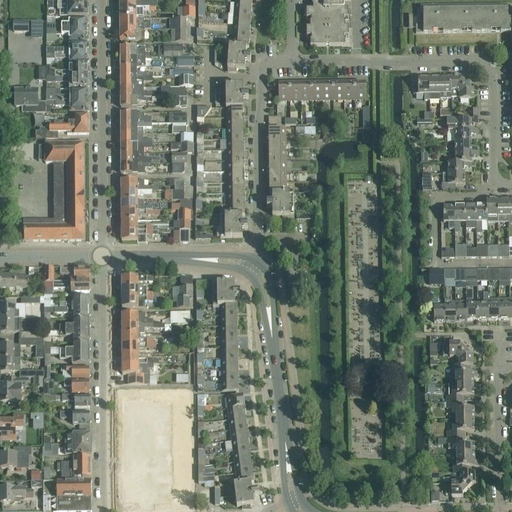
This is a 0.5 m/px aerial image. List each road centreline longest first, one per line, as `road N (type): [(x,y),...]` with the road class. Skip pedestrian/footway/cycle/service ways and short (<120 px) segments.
road 1 (tertiary): [(101,256),(99,0)]
road 2 (residential): [(104,511),(101,256)]
road 3 (residential): [(497,182),(492,76),(467,62),(380,63)]
road 4 (residential): [(254,260),(262,71),(291,62)]
road 5 (residential): [(497,182),(477,197),(436,197),(437,264),(511,263)]
road 6 (residential): [(500,511),(498,381),(511,368)]
